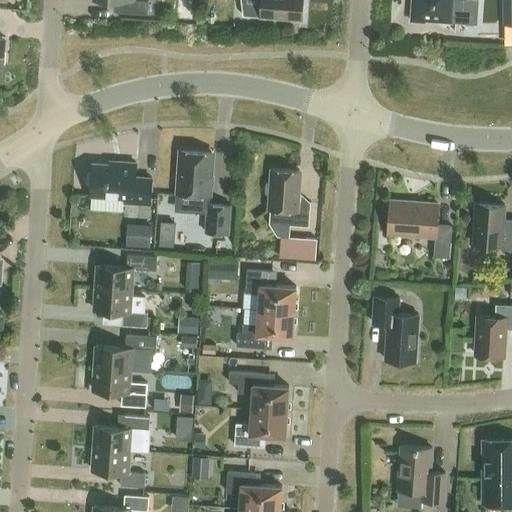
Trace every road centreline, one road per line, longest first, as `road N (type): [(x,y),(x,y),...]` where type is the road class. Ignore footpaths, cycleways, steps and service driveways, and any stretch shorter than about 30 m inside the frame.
road 1 (residential): [(17,511),(43,132)]
road 2 (unclassified): [(43,132),(137,92),(192,86),(240,88),(353,116)]
road 3 (residential): [(353,116),(333,407)]
road 4 (residential): [(333,407),(438,412),(511,401)]
road 5 (unclassified): [(353,116),(430,137),(511,141)]
road 6 (residential): [(43,132),(52,0)]
